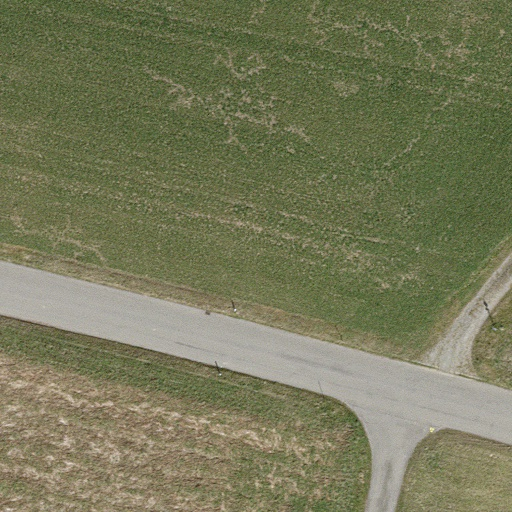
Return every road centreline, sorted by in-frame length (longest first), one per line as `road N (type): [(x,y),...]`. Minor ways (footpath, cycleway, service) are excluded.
road 1 (unclassified): [(0,287),(511,420)]
road 2 (track): [(511,271),(413,392),(382,511)]
